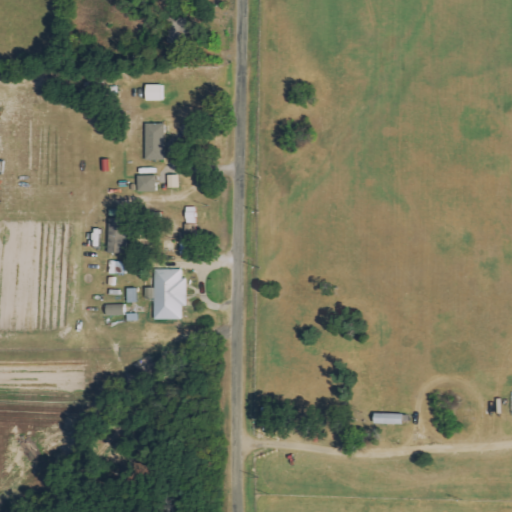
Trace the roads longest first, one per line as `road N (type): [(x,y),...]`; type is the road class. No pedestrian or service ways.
road 1 (residential): [(244,511),(245,0)]
road 2 (residential): [(244,460),(511,460)]
